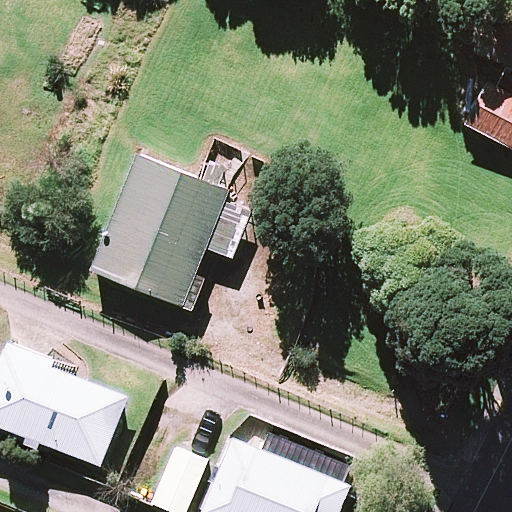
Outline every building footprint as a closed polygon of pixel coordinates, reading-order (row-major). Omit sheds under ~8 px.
[(511,98),(488,85),(465,124),(511,152),(511,98)] [(40,160),(0,143),(0,180),(27,191),(40,160)] [(234,260),(253,216),(227,205),(232,195),(141,158),(95,271),(194,312),(206,283),(199,280),(211,251),(234,260)] [(132,400),(14,347),(0,379),(0,422),(102,468),(132,400)] [(264,432),(245,425),(208,511),(342,511),(359,472),(264,432)]
